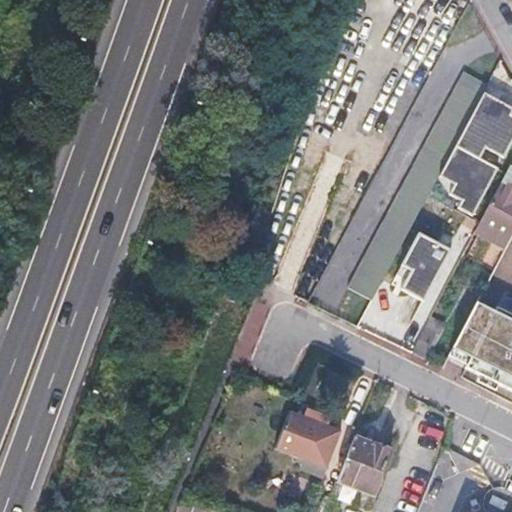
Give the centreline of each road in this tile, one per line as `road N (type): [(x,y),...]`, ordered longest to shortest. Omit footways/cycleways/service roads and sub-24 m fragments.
road 1 (motorway): [(5,511),(187,0)]
road 2 (motorway): [(141,0),(0,391)]
road 3 (residential): [(511,427),(291,318),(271,372)]
